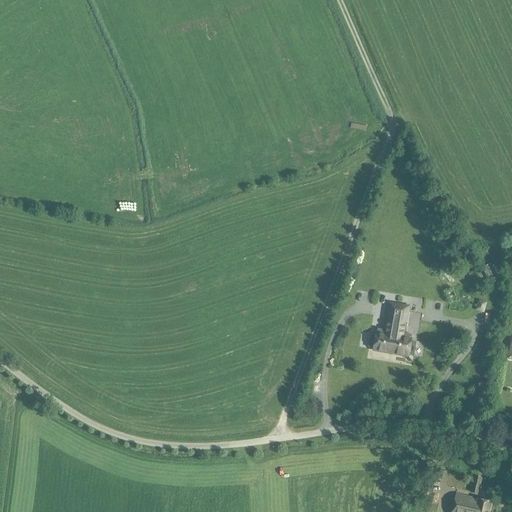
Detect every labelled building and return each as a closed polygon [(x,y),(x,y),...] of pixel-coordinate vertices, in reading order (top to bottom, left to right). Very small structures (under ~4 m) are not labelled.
[(499,277),(492,263),(482,268),(489,282),(499,277)] [(376,336),(371,335),(369,348),(374,349),(374,351),(391,354),(399,305),(389,303),(384,331),(378,329),(377,334),(376,336)] [(409,307),(399,305),(391,354),(408,357),(409,355),(414,355),(416,343),(411,342),(411,340),(411,335),(405,334),(409,307)] [(482,478),(474,476),(470,493),(479,495),(482,478)] [(489,511),(492,503),(457,495),(452,511),(489,511)]
